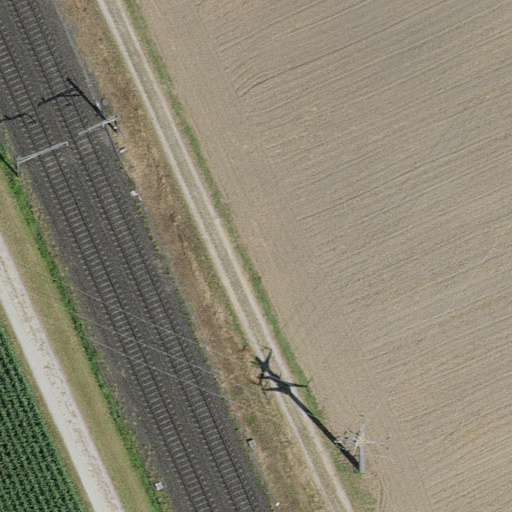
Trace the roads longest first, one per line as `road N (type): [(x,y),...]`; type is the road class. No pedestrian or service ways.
road 1 (track): [(131,0),(342,511)]
road 2 (track): [(0,269),(110,511)]
